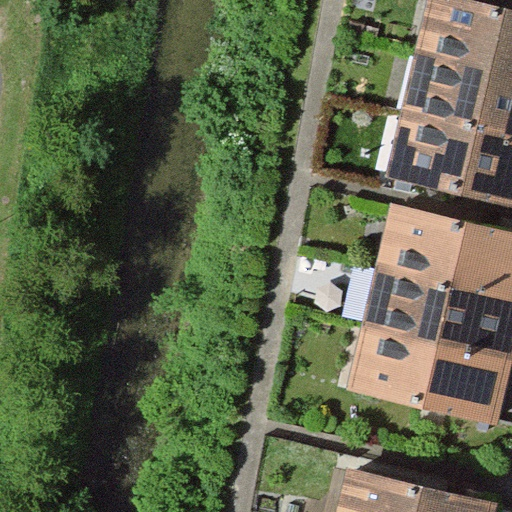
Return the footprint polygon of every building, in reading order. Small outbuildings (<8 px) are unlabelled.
[(511,14),(455,0),(429,0),(416,56),(511,79),(511,14)] [(511,79),(416,56),(402,109),(511,136),(511,79)] [(511,136),(402,109),(387,171),(511,201),(511,136)] [(511,236),(391,207),(375,268),(511,302),(511,236)] [(511,345),(511,302),(375,268),(362,322),(509,359),(511,345)] [(509,359),(362,322),(346,383),(493,420),(509,359)] [(348,468),(336,511),(492,511),(495,505),(348,468)]
